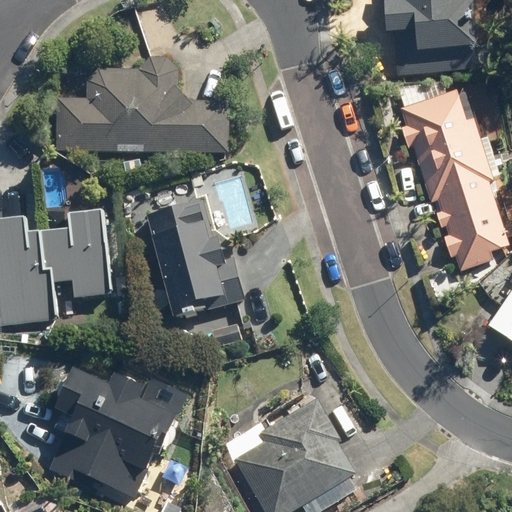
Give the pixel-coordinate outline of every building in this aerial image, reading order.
[(396,78),(474,72),(467,0),(385,0),(385,5),(383,5),(385,35),(393,35),(396,78)] [(138,70),(138,72),(98,70),(86,82),(85,100),(56,100),(55,152),(227,155),(228,103),(192,102),(177,89),(177,72),(166,59),(149,59),(138,70)] [(458,109),(454,94),(427,101),(423,86),(396,93),(427,202),(436,199),(454,260),(461,258),(464,270),(511,256),(511,248),(476,121),(469,123),(464,107),(458,109)] [(213,243),(203,202),(145,218),(151,241),(150,241),(160,280),(159,280),(170,322),(223,309),(245,302),(234,260),(222,263),(216,243),(213,243)] [(111,293),(101,214),(63,218),(65,232),(23,236),(22,221),(0,223),(0,325),(54,320),(51,286),(71,284),(73,298),(111,293)] [(511,294),(490,330),(511,343),(511,294)] [(237,327),(212,333),(216,348),(241,341),(237,327)] [(107,389),(71,372),(51,412),(71,421),(48,472),(91,495),(96,485),(134,502),(152,460),(155,462),(175,422),(186,398),(151,381),(140,405),(137,403),(142,391),(112,378),(107,389)] [(305,511),(318,511),(334,503),(329,493),(354,478),(335,446),(338,444),(316,405),(258,438),(262,445),(233,463),(262,511),(297,511),(303,508),(305,511)]
